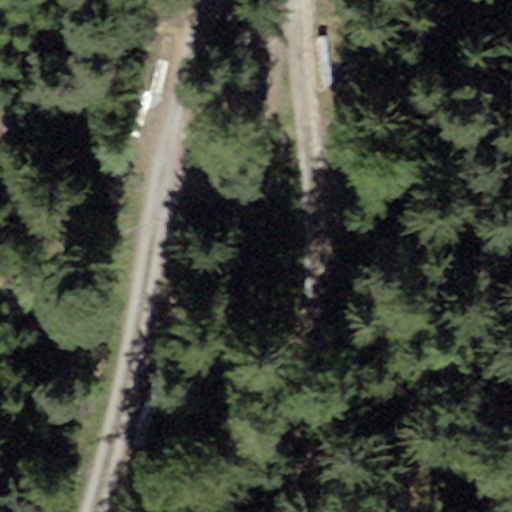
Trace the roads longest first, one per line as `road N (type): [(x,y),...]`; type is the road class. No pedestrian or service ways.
road 1 (track): [(91,511),(172,254),(231,107),(295,0)]
road 2 (track): [(306,0),(291,511)]
road 3 (track): [(231,107),(218,343),(220,511)]
